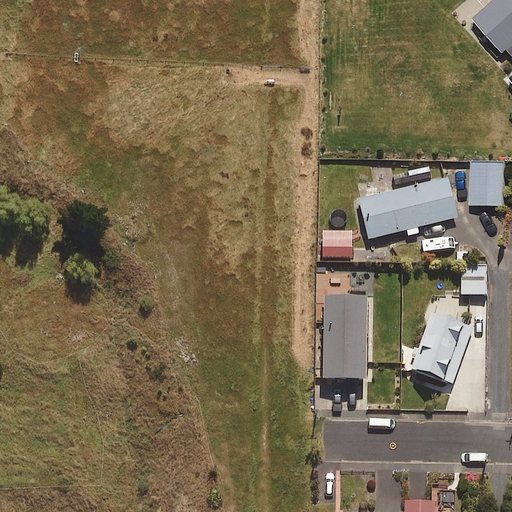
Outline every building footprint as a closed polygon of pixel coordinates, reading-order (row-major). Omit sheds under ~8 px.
[(511,43),(511,0),(492,0),(472,18),(503,52),(511,43)] [(496,68),(475,47),(466,55),(487,77),(496,68)] [(504,162),(471,162),(470,204),(503,204),(504,162)] [(459,218),(449,178),(360,199),(370,239),(459,218)] [(352,232),(323,233),(324,258),(353,257),(352,232)] [(488,266),(462,265),(461,295),(487,295),(488,266)] [(366,295),(324,295),(324,377),(365,377),(366,295)] [(474,325),(430,312),(413,372),(456,384),(474,325)] [(435,511),(436,503),(405,503),(404,511),(435,511)]
